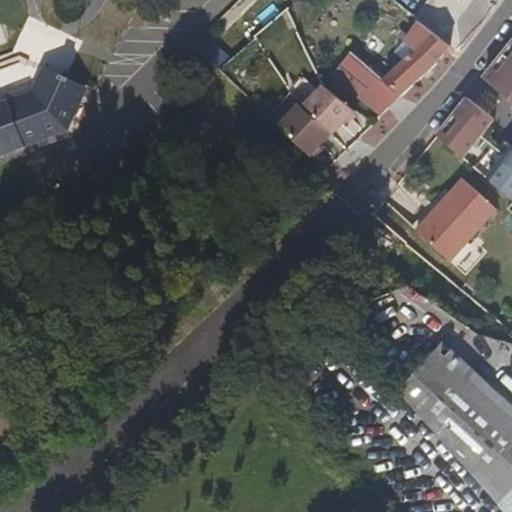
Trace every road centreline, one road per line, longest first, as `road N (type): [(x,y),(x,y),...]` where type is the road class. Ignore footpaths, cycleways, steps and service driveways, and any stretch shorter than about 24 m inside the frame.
road 1 (track): [(344,197),(14,511)]
road 2 (unclassified): [(506,0),(344,197)]
